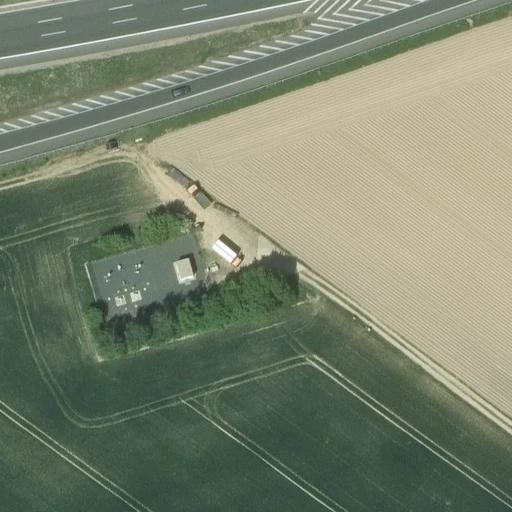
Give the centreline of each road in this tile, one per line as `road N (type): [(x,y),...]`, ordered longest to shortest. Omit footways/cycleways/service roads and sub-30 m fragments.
road 1 (motorway): [(0,144),(291,60),(442,0)]
road 2 (track): [(511,429),(282,260)]
road 3 (motorway): [(0,36),(197,0)]
road 4 (track): [(282,260),(133,130)]
